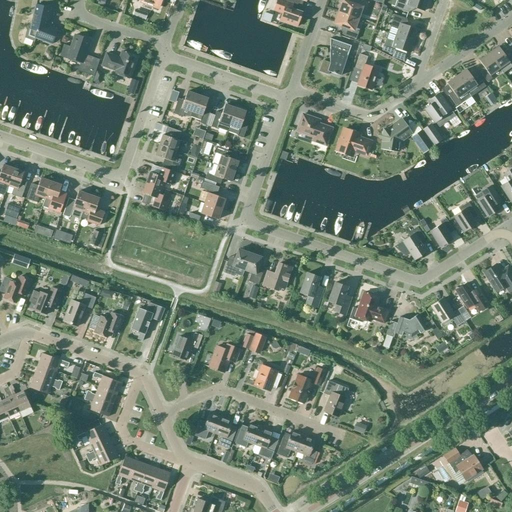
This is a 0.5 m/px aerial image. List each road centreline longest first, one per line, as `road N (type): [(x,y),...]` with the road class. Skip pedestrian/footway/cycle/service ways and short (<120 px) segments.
road 1 (residential): [(244,221),(419,282),(505,227)]
road 2 (unclassified): [(511,380),(306,511)]
road 3 (residential): [(343,437),(218,389),(160,414)]
road 4 (residential): [(291,89),(370,119),(414,87)]
road 5 (residential): [(286,98),(162,55)]
road 6 (residential): [(120,178),(162,55)]
road 7 (residential): [(244,221),(286,98)]
road 8 (residential): [(180,458),(126,441),(120,426),(139,373)]
road 9 (residential): [(120,178),(0,136)]
